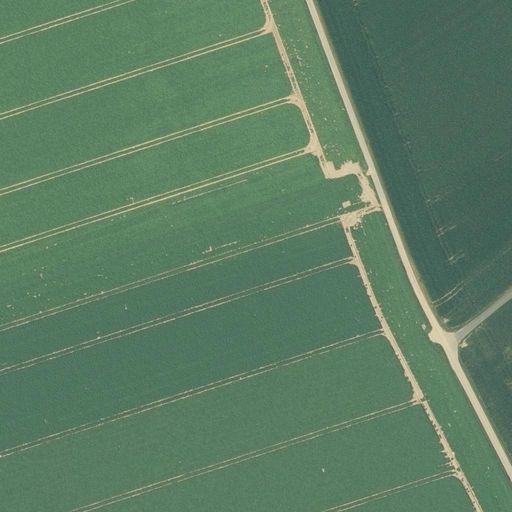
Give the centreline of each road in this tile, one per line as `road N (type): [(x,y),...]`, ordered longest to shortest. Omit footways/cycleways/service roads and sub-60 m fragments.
road 1 (track): [(448,347),(416,289),(309,0)]
road 2 (track): [(511,472),(448,347),(511,293)]
